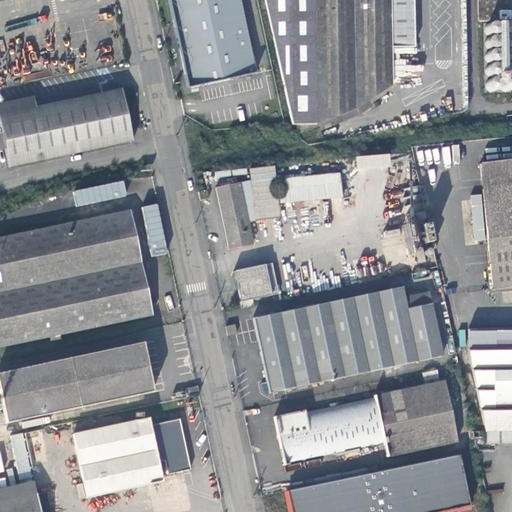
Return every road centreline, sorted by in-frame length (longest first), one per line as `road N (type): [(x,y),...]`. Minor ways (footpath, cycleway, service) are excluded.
road 1 (unclassified): [(137,0),(243,511)]
road 2 (unknown): [(511,117),(480,103),(474,0)]
